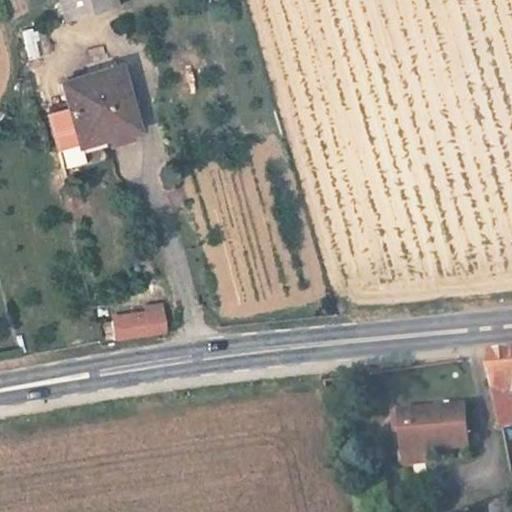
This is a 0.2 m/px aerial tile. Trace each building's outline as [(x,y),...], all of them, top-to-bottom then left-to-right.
[(113,10),(109,0),(53,0),(60,25),(113,10)] [(45,55),(37,28),(21,32),(29,60),(45,55)] [(136,139),(117,71),(59,87),(76,151),(103,143),(107,147),(136,139)] [(152,341),(150,323),(113,326),(116,344),(152,341)] [(511,352),(479,355),(496,426),(511,423),(511,352)] [(468,461),(464,421),(399,427),(404,467),(468,461)] [(394,511),(391,497),(363,504),(364,511),(394,511)]
